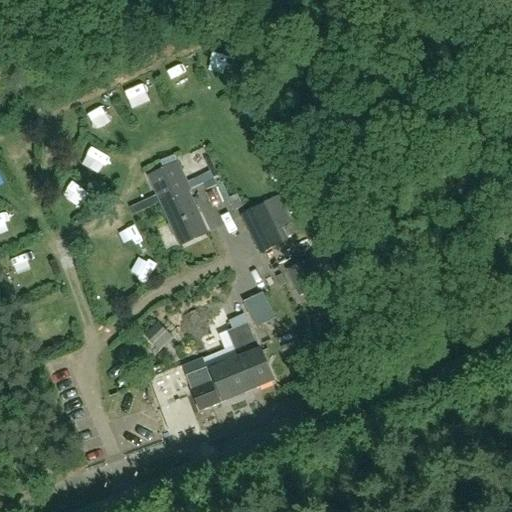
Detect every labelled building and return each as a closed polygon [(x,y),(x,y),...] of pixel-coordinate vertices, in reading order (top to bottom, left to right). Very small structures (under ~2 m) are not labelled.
[(185,113),(204,105),(196,83),(176,91),(185,113)] [(245,122),(255,138),(270,130),(260,114),(245,122)] [(111,141),(124,134),(114,115),(101,122),(111,141)] [(147,179),(156,196),(129,209),(133,217),(159,204),(176,237),(201,224),(184,191),(187,190),(174,165),(147,179)] [(281,229),(291,225),(278,197),(239,217),(258,255),(287,241),(281,229)] [(288,228),(283,231),(287,240),(293,238),(288,228)] [(0,241),(8,258),(26,248),(17,230),(0,238),(0,241)] [(312,261),(288,271),(300,297),(335,281),(322,251),(310,257),(312,261)] [(37,298),(48,294),(41,270),(30,273),(37,298)] [(191,365),(197,379),(196,380),(200,389),(190,394),(198,414),(221,404),(222,405),(272,384),(259,353),(248,325),(226,334),(232,348),(191,365)] [(56,360),(74,353),(65,331),(47,338),(56,360)]
